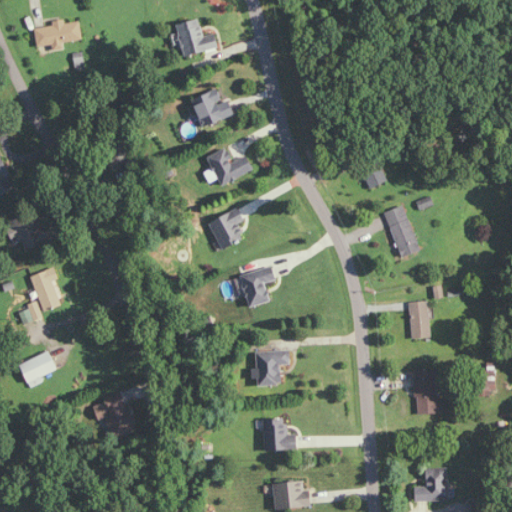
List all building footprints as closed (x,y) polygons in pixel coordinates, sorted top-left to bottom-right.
[(40,46),(84,39),(82,21),(67,23),(66,19),(54,21),(55,25),(37,28),(40,46)] [(180,23),(186,55),(220,48),(217,34),(205,36),(201,19),(180,23)] [(236,117),(232,99),(222,101),(220,91),(194,97),(196,107),(192,108),(193,115),(201,114),(203,125),(236,117)] [(222,183),(255,171),(251,160),(246,162),(247,165),(242,167),(239,159),(232,161),(228,149),(212,155),(222,183)] [(0,197),(18,187),(0,153),(0,197)] [(367,175),(372,188),(390,182),(385,168),(367,175)] [(436,204),(433,196),(420,200),(423,209),(436,204)] [(387,212),(403,256),(422,250),(406,205),(387,212)] [(240,224),(247,221),(242,209),(212,220),(223,249),(246,240),(240,224)] [(43,226),(39,217),(21,224),(31,249),(57,238),(51,223),(43,226)] [(61,279),(56,267),(33,276),(47,311),(63,304),(54,281),(61,279)] [(244,274),(251,302),(264,299),(264,302),(271,300),(266,283),(277,280),(274,267),(244,274)] [(45,316),(38,301),(29,305),(30,309),(21,313),(26,325),(45,316)] [(412,302),(414,337),(432,337),(431,301),(412,302)] [(292,351),(256,352),(257,378),(260,378),(260,385),(283,385),(283,365),(292,364),(292,351)] [(49,352),(23,363),(28,375),(29,375),(31,380),(56,370),(49,352)] [(495,366),(479,368),(482,395),(498,393),(495,366)] [(439,370),(417,371),(419,413),(440,412),(439,370)] [(101,419),(108,416),(114,433),(135,425),(125,397),(96,407),(101,419)] [(267,450),(300,449),(299,433),(288,434),(288,418),(266,419),(267,450)] [(450,500),(450,467),(429,468),(429,487),(417,487),(417,500),(450,500)] [(313,507),(312,491),(306,491),(306,481),(276,482),(277,508),(313,507)] [(480,511),(481,502),(473,502),(472,511),(480,511)]
